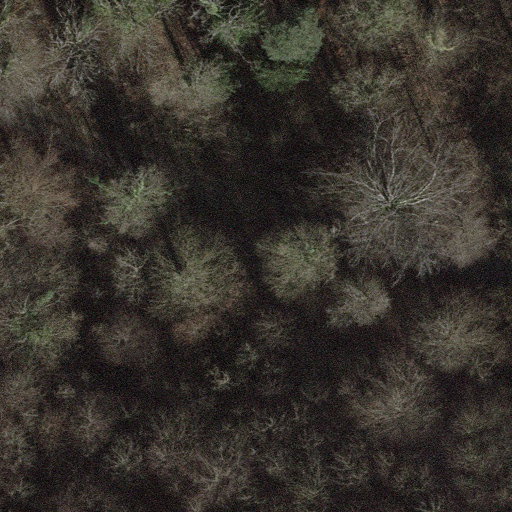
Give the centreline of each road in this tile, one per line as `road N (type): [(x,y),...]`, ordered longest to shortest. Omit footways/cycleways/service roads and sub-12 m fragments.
road 1 (track): [(0,106),(312,217),(511,272)]
road 2 (track): [(199,180),(256,268),(430,354),(511,411)]
